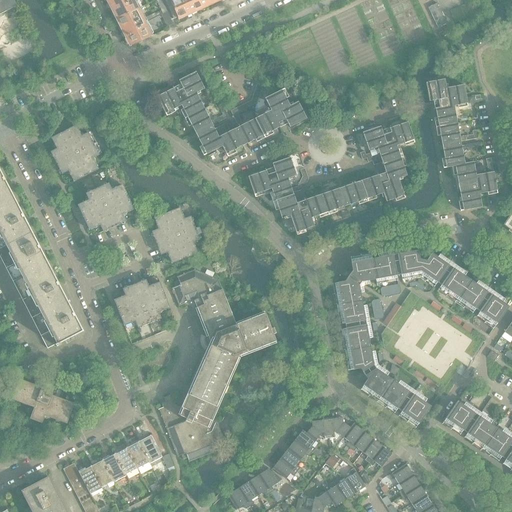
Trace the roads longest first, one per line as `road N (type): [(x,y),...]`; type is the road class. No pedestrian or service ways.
road 1 (residential): [(473,511),(469,495),(335,388),(312,268)]
road 2 (residential): [(312,268),(150,128),(117,66)]
road 3 (residential): [(0,479),(123,417),(127,398),(109,348)]
road 4 (residential): [(84,287),(150,261),(139,234),(73,260)]
road 5 (residential): [(117,66),(270,0)]
road 6 (residential): [(73,260),(7,127)]
road 7 (residential): [(336,247),(454,220),(455,230)]
road 8 (residential): [(7,127),(117,66)]
